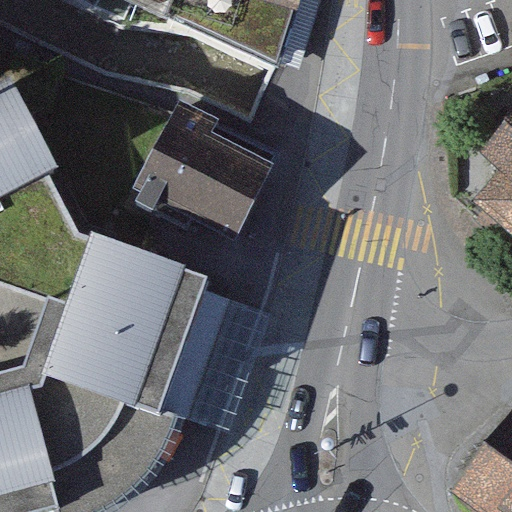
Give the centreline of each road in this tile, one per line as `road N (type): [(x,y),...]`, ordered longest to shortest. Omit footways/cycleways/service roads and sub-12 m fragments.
road 1 (tertiary): [(347,325),(379,169),(395,53),(393,0)]
road 2 (tertiary): [(347,325),(327,442),(329,511)]
road 3 (residential): [(511,345),(347,325)]
